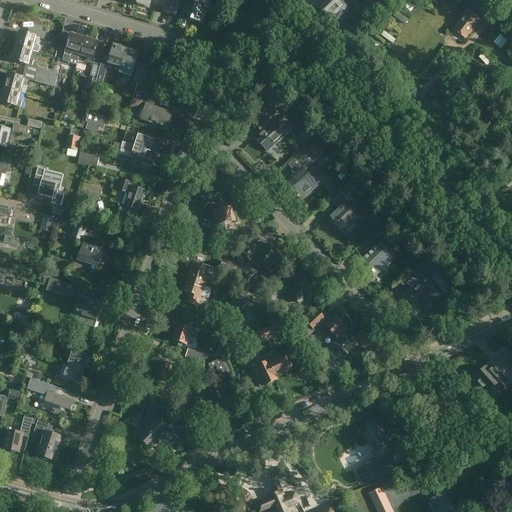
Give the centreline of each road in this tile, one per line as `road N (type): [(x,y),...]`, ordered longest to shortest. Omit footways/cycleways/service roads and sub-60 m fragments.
road 1 (residential): [(68,504),(197,119)]
road 2 (tertiary): [(412,359),(136,495),(100,507),(68,504)]
road 3 (unclassified): [(511,267),(268,9)]
road 4 (residential): [(412,359),(197,119)]
road 5 (residential): [(219,53),(39,0)]
road 6 (track): [(511,462),(412,359)]
